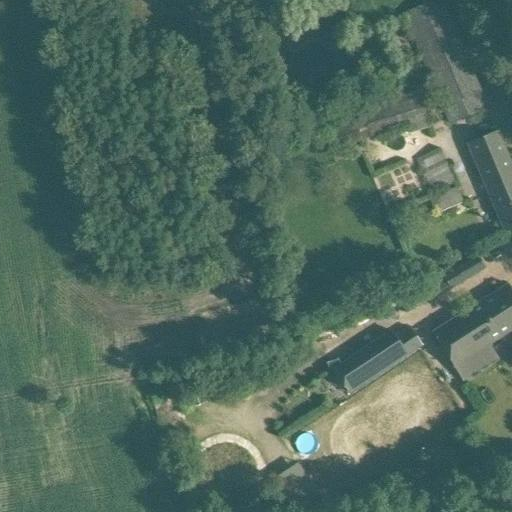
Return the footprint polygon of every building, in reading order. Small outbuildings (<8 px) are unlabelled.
[(487,107),(442,0),(433,0),(422,5),(401,15),(448,124),(469,115),(487,107)] [(408,125),(427,118),(418,92),(360,112),(362,115),(355,118),(354,116),(323,127),(331,151),(408,125)] [(479,138),(469,142),(507,231),(511,229),(511,165),(497,130),(479,138)] [(432,193),(456,183),(440,149),(417,160),(432,193)] [(458,187),(429,199),(435,215),(464,203),(458,187)] [(451,288),(485,267),(478,255),(443,276),(451,288)] [(489,344),(511,329),(511,289),(508,284),(439,327),(432,332),(463,381),(471,376),(498,358),(489,344)] [(246,339),(274,331),(270,314),(212,329),(217,346),(246,339)] [(391,329),(340,361),(332,366),(347,390),(355,385),(422,344),(411,327),(404,331),(396,336),(391,329)] [(311,482),(288,498),(297,511),(310,511),(324,502),(311,482)]
